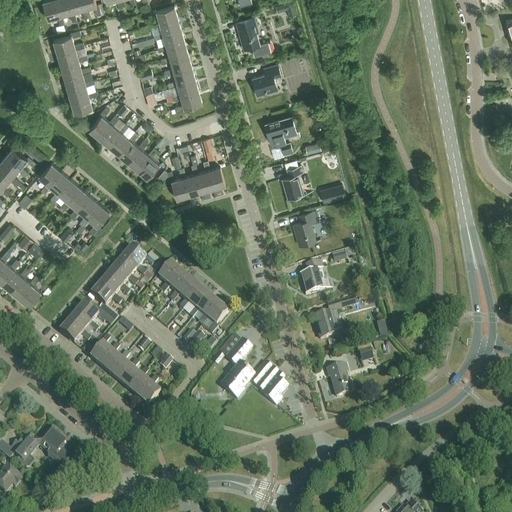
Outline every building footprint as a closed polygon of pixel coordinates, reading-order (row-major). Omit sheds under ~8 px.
[(65,24),(62,15),(60,16),(55,0),(47,0),(43,1),(48,19),(58,16),(60,25),(63,24),(65,24)] [(77,20),(74,12),(72,12),(68,0),(55,0),(60,16),(62,15),(70,13),(72,22),(77,20)] [(89,17),(87,8),(84,9),(82,0),(68,0),(72,12),(74,12),(82,9),(85,18),(89,17)] [(82,0),(84,9),(87,8),(94,6),(97,15),(101,14),(99,4),(97,4),(95,0),(82,0)] [(124,7),(121,0),(106,0),(107,3),(116,0),(119,9),(124,7)] [(161,23),(179,17),(175,5),(157,10),(160,20),(151,23),(152,27),(161,24),(161,23)] [(164,35),(182,29),(179,17),(161,23),(161,24),(163,32),(154,35),(155,40),(165,37),(164,35)] [(270,42),(260,45),(256,32),(258,31),(254,17),(236,22),(244,50),(253,47),(255,56),(272,51),(270,42)] [(56,26),(57,32),(65,30),(63,24),(60,25),(56,26)] [(167,47),(185,41),(182,29),(164,35),(165,37),(167,44),(158,47),(159,51),(168,49),(167,47)] [(76,47),(75,44),(73,37),(81,35),(80,30),(71,33),(71,35),(54,40),(57,52),(76,47)] [(171,58),(189,53),(185,41),(167,47),(168,49),(170,56),(161,59),(162,63),(171,60),(171,61),(172,61),(171,58)] [(79,59),(78,57),(76,49),(85,47),(83,42),(75,44),(76,47),(57,52),(61,64),(79,59)] [(174,70),(192,65),(189,53),(171,58),(172,61),(171,61),(173,68),(164,70),(166,76),(175,73),(174,70)] [(82,71),(82,69),(80,62),(88,59),(87,54),(78,57),(79,59),(61,64),(64,76),(82,71)] [(141,54),(135,56),(137,62),(146,60),(144,54),(141,54)] [(178,82),(196,77),(192,65),(174,70),(175,73),(177,81),(168,83),(169,88),(178,85),(178,82)] [(274,78),(281,76),(278,65),(263,69),(265,74),(252,78),(257,96),(278,90),(274,78)] [(86,83),(85,81),(83,74),(92,71),(91,66),(82,69),(82,71),(64,76),(67,88),(86,83)] [(142,81),(154,77),(151,67),(140,71),(142,81)] [(171,95),(173,100),(182,97),(181,94),(199,89),(196,77),(178,82),(178,85),(181,92),(171,95)] [(89,95),(89,93),(86,85),(95,83),(94,78),(85,81),(86,83),(67,88),(71,100),(89,95)] [(181,94),(182,97),(184,104),(174,107),(176,112),(186,109),(185,106),(203,101),(199,89),(181,94)] [(89,95),(71,100),(74,113),(93,108),(90,98),(99,95),(98,91),(89,93),(89,95)] [(129,108),(125,104),(118,112),(123,116),(129,108)] [(112,123),(110,121),(104,116),(110,109),(106,106),(99,113),(101,115),(89,129),(99,137),(112,123)] [(121,131),(119,129),(113,124),(119,117),(115,114),(110,121),(112,123),(99,137),(109,145),(121,131)] [(291,141),(285,143),(283,136),(295,132),(296,133),(292,116),(265,124),(269,140),(270,140),(274,138),(277,149),(283,147),(285,154),(294,151),(291,141)] [(146,121),(142,126),(150,133),(154,128),(146,121)] [(131,139),(128,137),(123,132),(129,125),(125,122),(119,129),(121,131),(109,145),(118,153),(131,139)] [(140,147),(139,146),(132,140),(138,133),(134,130),(128,137),(131,139),(118,153),(128,161),(140,147)] [(150,155),(148,153),(142,148),(148,141),(144,139),(139,146),(140,147),(128,161),(137,170),(150,155)] [(209,160),(215,158),(210,139),(204,140),(209,160)] [(321,150),(320,142),(306,145),(307,153),(321,150)] [(20,168),(21,166),(26,160),(33,166),(36,162),(29,156),(27,157),(14,146),(5,156),(20,168)] [(150,155),(137,170),(147,178),(159,163),(151,157),(157,150),(154,147),(148,153),(150,155)] [(44,165),(48,160),(39,152),(34,157),(44,165)] [(175,168),(179,167),(182,166),(179,158),(179,157),(178,155),(172,157),(175,168)] [(28,172),(21,166),(20,168),(5,156),(0,162),(0,167),(12,177),(13,176),(18,170),(25,176),(28,172)] [(303,172),(301,164),(297,165),(295,159),(285,162),(287,168),(286,169),(287,169),(289,176),(280,179),(286,199),(313,191),(303,193),(298,174),(303,172)] [(208,169),(213,188),(225,184),(220,166),(211,169),(208,160),(203,161),(206,170),(208,169)] [(47,183),(42,189),(41,190),(45,193),(51,186),(49,185),(61,170),(51,162),(39,177),(47,183)] [(208,169),(206,170),(198,172),(196,164),(191,165),(194,174),(196,173),(201,191),(213,188),(208,169)] [(20,182),(13,176),(12,177),(0,167),(0,184),(3,187),(5,185),(10,180),(17,186),(20,182)] [(196,173),(194,174),(186,176),(184,167),(179,169),(182,177),(184,176),(189,194),(201,191),(196,173)] [(71,179),(61,170),(49,185),(51,186),(57,191),(51,198),(54,201),(60,194),(59,193),(71,179)] [(184,176),(182,177),(174,179),(172,171),(167,172),(169,181),(171,181),(176,198),(189,194),(184,176)] [(68,201),(80,187),(71,179),(59,193),(60,194),(66,199),(60,206),(64,209),(70,202),(68,201)] [(26,187),(20,182),(17,185),(23,190),(24,189),(26,187)] [(331,186),(334,200),(346,196),(342,183),(331,186)] [(12,191),(5,185),(3,187),(0,184),(0,190),(1,189),(9,195),(12,191)] [(78,209),(90,195),(80,187),(68,201),(70,202),(76,207),(70,214),(74,217),(80,210),(78,209)] [(32,198),(26,193),(18,202),(25,207),(32,198)] [(88,217),(99,203),(90,195),(78,209),(80,210),(86,215),(80,222),(83,226),(89,218),(88,217)] [(88,217),(89,218),(95,223),(89,230),(93,234),(100,226),(98,225),(109,211),(99,203),(88,217)] [(299,245),(320,239),(320,238),(315,240),(311,223),(317,222),(314,211),(299,215),(301,222),(293,224),(299,245)] [(0,235),(5,240),(15,228),(10,224),(0,235)] [(84,228),(81,224),(75,231),(79,234),(84,228)] [(34,242),(27,235),(19,244),(26,251),(34,242)] [(88,245),(85,241),(81,245),(78,242),(74,246),(81,253),(88,245)] [(43,250),(34,242),(28,250),(37,257),(43,250)] [(138,268),(140,267),(145,260),(152,266),(155,263),(147,256),(146,258),(132,246),(124,256),(138,268)] [(13,267),(11,265),(5,260),(11,254),(7,250),(1,257),(3,259),(0,262),(0,280),(0,281),(13,267)] [(347,260),(345,252),(333,255),(335,263),(347,260)] [(147,273),(140,267),(138,268),(124,256),(116,265),(130,278),(132,276),(137,270),(144,276),(147,273)] [(22,275),(20,274),(15,268),(20,262),(17,258),(11,265),(13,267),(0,281),(10,289),(22,275)] [(299,275),(305,296),(332,288),(332,287),(322,290),(317,271),(323,269),(320,261),(305,265),(305,266),(306,266),(308,272),(299,275)] [(168,285),(180,271),(170,263),(159,277),(166,283),(160,291),(164,294),(170,287),(168,285)] [(138,282),(132,276),(130,278),(116,265),(108,275),(122,287),(124,285),(128,280),(135,286),(138,282)] [(32,283),(30,282),(24,277),(30,270),(26,267),(20,274),(22,275),(10,289),(19,297),(32,283)] [(178,293),(190,279),(180,271),(168,285),(170,287),(176,292),(170,299),(174,302),(180,295),(178,293)] [(32,283),(19,297),(29,306),(41,292),(34,285),(40,278),(36,275),(30,282),(32,283)] [(131,291),(124,285),(122,287),(108,275),(100,285),(114,297),(115,296),(120,289),(127,295),(131,291)] [(187,302),(199,287),(190,279),(178,293),(180,295),(186,300),(180,307),(183,310),(189,303),(187,302)] [(122,302),(115,296),(114,297),(100,285),(91,295),(106,307),(112,299),(119,305),(122,302)] [(197,310),(209,296),(199,287),(187,302),(189,303),(195,308),(189,315),(193,318),(199,311),(197,310)] [(206,318),(218,304),(209,296),(197,310),(199,311),(205,316),(199,323),(203,327),(209,320),(206,318)] [(337,335),(335,328),(341,326),(336,311),(355,305),(353,299),(329,306),(330,312),(314,317),(321,340),(337,335)] [(91,325),(92,323),(97,317),(104,323),(107,319),(100,313),(99,314),(85,303),(76,312),(91,325)] [(206,318),(209,320),(214,325),(208,332),(212,335),(219,327),(217,326),(228,312),(218,304),(206,318)] [(108,315),(111,312),(103,305),(100,309),(108,315)] [(99,328),(92,323),(91,325),(76,312),(68,322),(83,334),(84,332),(89,326),(96,332),(99,328)] [(91,338),(84,332),(83,334),(68,322),(60,332),(74,344),(81,336),(88,342),(90,340),(91,338)] [(188,343),(196,334),(191,330),(183,339),(188,343)] [(205,336),(199,331),(189,344),(195,348),(205,336)] [(113,351),(111,349),(105,345),(111,338),(107,334),(101,342),(103,344),(91,358),(101,366),(113,351)] [(138,348),(143,352),(151,342),(146,338),(138,348)] [(266,362),(255,376),(247,370),(248,368),(241,363),(252,349),(241,340),(227,357),(226,358),(237,367),(221,386),(237,399),(244,392),(243,391),(250,382),(262,392),(261,394),(277,407),(282,400),(280,398),(288,387),(276,377),(279,373),(266,362)] [(123,360),(121,358),(115,353),(121,346),(117,343),(111,349),(113,351),(101,366),(110,374),(123,360)] [(375,358),(371,343),(359,346),(363,362),(375,358)] [(87,354),(91,350),(87,346),(83,351),(87,354)] [(151,355),(156,360),(162,352),(157,347),(151,355)] [(132,368),(130,366),(124,361),(130,354),(126,351),(121,358),(123,360),(110,374),(120,382),(132,368)] [(225,356),(220,351),(211,361),(217,366),(225,356)] [(173,360),(167,355),(160,364),(165,369),(173,360)] [(142,376),(140,374),(134,369),(140,362),(136,359),(130,366),(132,368),(120,382),(129,390),(142,376)] [(345,373),(348,373),(346,365),(327,370),(330,378),(331,377),(337,398),(351,394),(345,373)] [(151,384),(150,383),(144,378),(150,371),(146,367),(140,374),(142,376),(129,390),(139,399),(151,384)] [(139,399),(149,407),(161,392),(153,386),(159,379),(155,376),(150,383),(151,384),(139,399)] [(38,440),(38,447),(40,447),(48,454),(48,457),(60,467),(67,466),(75,457),(77,454),(77,447),(73,444),(55,429),(48,430),(40,440),(38,440)] [(38,447),(38,440),(33,440),(29,437),(25,437),(20,443),(18,441),(5,456),(10,460),(14,455),(19,459),(17,461),(26,469),(29,468),(33,464),(33,460),(30,457),(34,452),(34,448),(38,447)] [(436,462),(445,470),(450,464),(442,456),(436,462)] [(0,489),(6,494),(13,487),(15,488),(22,480),(7,467),(0,475),(0,489)] [(398,511),(420,511),(417,509),(420,505),(414,500),(411,503),(410,503),(406,508),(403,506),(398,511)]
